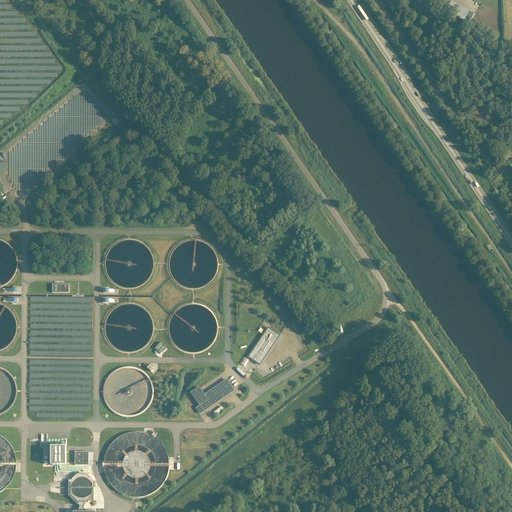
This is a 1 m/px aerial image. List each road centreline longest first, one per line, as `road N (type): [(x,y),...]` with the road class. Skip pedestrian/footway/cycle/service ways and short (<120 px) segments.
road 1 (unclassified): [(328,350),(377,316),(385,281),(191,0)]
road 2 (primary): [(511,241),(351,0)]
road 3 (track): [(388,292),(511,459)]
road 4 (unclassified): [(511,151),(446,99),(383,0)]
